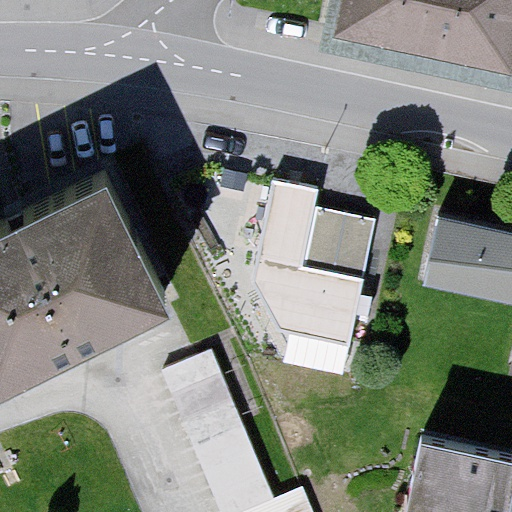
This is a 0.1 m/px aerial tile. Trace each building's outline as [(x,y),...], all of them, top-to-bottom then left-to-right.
[(511,79),(511,0),(325,0),(321,22),(317,39),(511,79)] [(0,380),(168,296),(106,169),(10,216),(0,220),(0,380)] [(283,361),(344,373),(363,276),(376,217),(315,203),(317,186),(271,177),(250,278),(277,328),(289,330),(283,361)] [(511,226),(441,211),(437,210),(421,281),(511,299),(511,226)] [(273,511),(210,346),(157,366),(216,511),(273,511)] [(511,511),(511,451),(421,430),(404,511),(511,511)]
